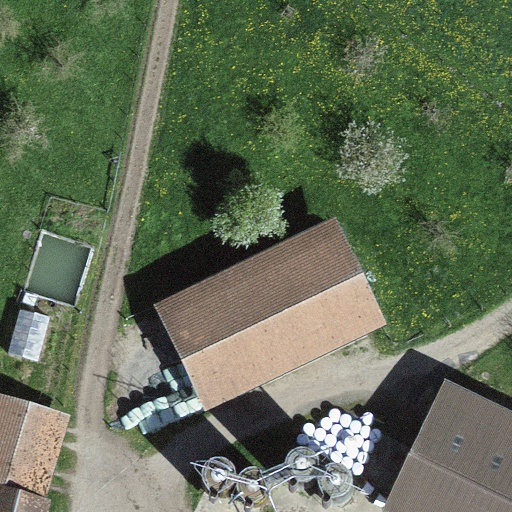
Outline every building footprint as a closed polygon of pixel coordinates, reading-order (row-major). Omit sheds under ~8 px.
[(367,312),(334,243),(171,321),(204,390),(367,312)] [(0,483),(34,493),(57,417),(0,399),(0,483)] [(397,498),(427,511),(511,511),(511,439),(442,406),(397,498)] [(213,463),(203,472),(202,485),(210,495),(224,496),(234,487),(235,474),(226,464),(213,463)] [(252,472),(240,478),(236,491),(242,503),(255,507),(266,501),(271,488),(265,476),(252,472)] [(0,500),(0,511),(30,511),(31,510),(0,500)]
